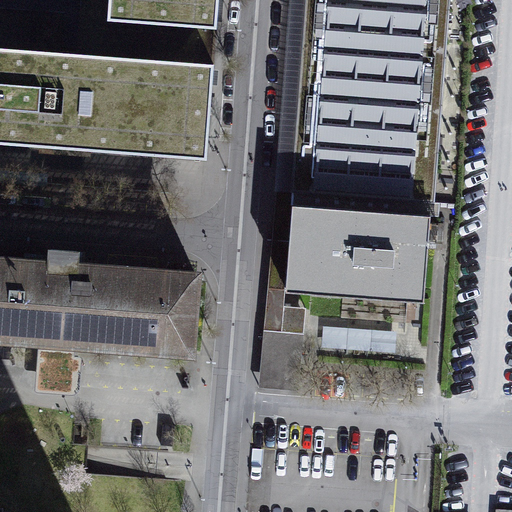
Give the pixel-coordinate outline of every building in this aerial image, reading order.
[(220,0),(112,0),(112,19),(218,31),(220,0)] [(468,0),(299,0),(283,198),(451,211),(468,0)] [(0,54),(0,147),(211,163),(215,69),(0,54)] [(284,298),(430,309),(437,223),(291,213),(284,298)] [(0,340),(194,356),(201,274),(0,257),(0,340)] [(311,309),(269,305),(262,382),(304,386),(311,309)] [(325,326),(323,344),(388,354),(391,336),(325,326)]
